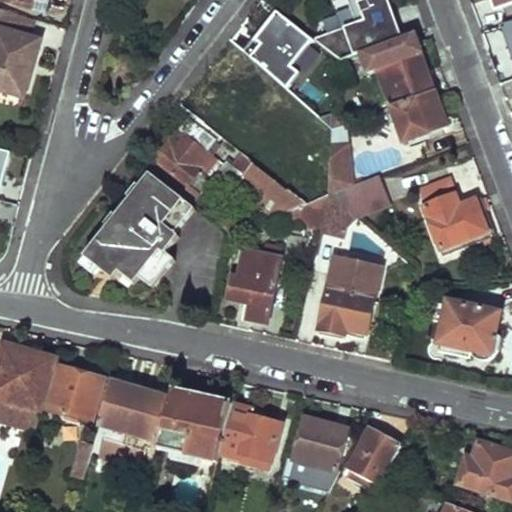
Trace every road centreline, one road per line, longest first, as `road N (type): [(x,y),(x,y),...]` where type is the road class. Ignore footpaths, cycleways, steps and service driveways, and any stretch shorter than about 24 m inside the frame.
road 1 (residential): [(18,308),(511,413)]
road 2 (residential): [(56,184),(128,134),(231,0)]
road 3 (residential): [(511,188),(445,0)]
road 4 (residential): [(56,184),(93,0)]
road 5 (residential): [(18,308),(56,184)]
